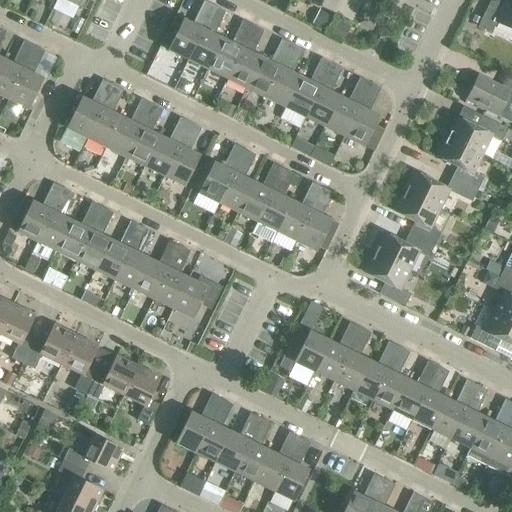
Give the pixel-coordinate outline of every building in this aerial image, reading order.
[(323,0),(320,7),(336,15),(343,0),(323,0)] [(343,0),(336,15),(351,23),(360,6),(382,17),(390,0),(343,0)] [(489,2),(477,27),(491,34),(496,23),(511,30),(511,0),(506,0),(502,8),(489,2)] [(167,50),(187,60),(214,7),(203,2),(192,24),(182,20),(167,50)] [(187,60),(207,70),(222,39),(213,35),(225,12),(214,7),(187,60)] [(318,10),(311,26),(324,32),(332,17),(318,10)] [(31,11),(27,19),(36,24),(40,15),(31,11)] [(474,15),(471,21),(478,24),(480,19),(474,15)] [(207,70),(226,80),(253,26),(242,21),(231,43),(222,39),(207,70)] [(337,21),(331,34),(343,40),(350,27),(337,21)] [(226,80),(245,89),(261,58),(252,54),(263,31),(253,26),(226,80)] [(245,89),(265,99),(291,45),(280,40),(269,62),(261,58),(245,89)] [(0,64),(0,96),(7,100),(33,46),(23,41),(11,64),(3,59),(0,64)] [(265,99),(284,108),(300,77),(291,73),(302,50),(291,45),(265,99)] [(33,46),(7,100),(27,110),(42,79),(33,74),(44,51),(33,46)] [(284,108),(304,118),(330,64),(320,59),(308,82),(300,77),(284,108)] [(304,118),(323,128),(339,97),(330,92),(341,70),(330,64),(304,118)] [(509,92),(511,93),(511,80),(505,77),(500,87),(477,76),(466,100),(497,115),(509,92)] [(323,128),(343,137),(369,84),(359,78),(347,101),(339,97),(323,128)] [(65,129),(86,139),(112,85),(102,80),(90,103),(81,98),(65,129)] [(369,84),(343,137),(363,147),(378,116),(369,112),(380,89),(369,84)] [(86,139),(105,148),(120,117),(112,113),(123,90),(112,85),(86,139)] [(105,148),(125,158),(151,104),(140,99),(129,122),(120,117),(105,148)] [(225,103),(220,114),(231,119),(236,108),(225,103)] [(125,158),(144,167),(159,136),(151,132),(162,109),(151,104),(125,158)] [(457,118),(447,138),(481,154),(490,136),(501,141),(507,129),(481,116),(476,127),(457,118)] [(144,167),(163,177),(190,123),(179,118),(168,141),(159,136),(144,167)] [(190,123),(163,177),(184,187),(199,156),(189,151),(201,129),(190,123)] [(456,167),(451,178),(477,190),(482,178),(471,173),(481,154),(447,138),(437,158),(456,167)] [(197,194),(218,204),(244,150),(233,145),(222,167),(213,163),(197,194)] [(218,204),(237,213),(252,182),(244,178),(255,155),(244,150),(218,204)] [(237,213),(256,223),(283,169),(272,164),(261,186),(252,182),(237,213)] [(92,167),(82,170),(84,174),(83,174),(90,178),(94,170),(93,170),(92,167)] [(256,223),(276,232),(291,201),(282,197),(294,174),(283,169),(256,223)] [(414,173),(404,193),(438,209),(447,190),(471,202),(477,190),(451,178),(446,188),(414,173)] [(276,232),(295,242),(322,188),(311,183),(300,205),(291,201),(276,232)] [(16,232),(36,243),(63,189),(52,184),(41,206),(31,202),(16,232)] [(125,184),(121,193),(129,197),(133,188),(125,184)] [(322,188),(295,242),(315,252),(331,221),(321,216),(332,193),(322,188)] [(36,243),(56,252),(71,221),(62,217),(73,194),(63,189),(36,243)] [(414,222),(409,233),(434,245),(440,233),(429,228),(438,209),(404,193),(395,213),(414,222)] [(56,252),(75,262),(101,208),(91,203),(80,225),(71,221),(56,252)] [(75,262),(94,271),(110,240),(101,236),(112,213),(101,208),(75,262)] [(489,217),(483,230),(492,234),(498,221),(489,217)] [(94,271),(114,281),(140,227),(130,222),(118,244),(110,240),(94,271)] [(114,281),(133,290),(148,259),(140,255),(151,232),(140,227),(114,281)] [(220,230),(216,238),(222,241),(225,233),(220,230)] [(228,231),(222,243),(234,248),(240,237),(228,231)] [(7,233),(2,243),(11,247),(15,237),(7,233)] [(384,234),(374,254),(408,270),(417,251),(428,257),(434,245),(409,233),(403,243),(384,234)] [(133,290),(153,300),(179,246),(168,241),(157,263),(148,259),(133,290)] [(153,300),(172,309),(187,278),(179,274),(190,251),(179,246),(153,300)] [(408,270),(374,254),(365,274),(384,283),(378,294),(404,306),(410,294),(399,289),(408,270)] [(511,268),(505,265),(499,277),(511,283),(511,268)] [(187,278),(172,309),(192,319),(199,305),(210,310),(221,287),(199,276),(196,283),(187,278)] [(504,294),(495,313),(511,321),(511,283),(499,277),(493,289),(504,294)] [(0,329),(12,305),(0,298),(0,329)] [(10,358),(22,364),(32,343),(23,338),(34,316),(12,305),(0,329),(0,335),(18,344),(10,358)] [(511,321),(495,313),(486,332),(475,326),(469,338),(494,351),(500,340),(511,346),(511,321)] [(293,362),(313,372),(329,341),(320,337),(323,331),(301,320),(290,343),(300,348),(293,362)] [(313,372),(333,382),(359,328),(349,323),(337,346),(329,341),(313,372)] [(40,355),(60,365),(75,336),(53,325),(42,347),(32,343),(22,364),(33,370),(40,355)] [(462,326),(459,333),(465,336),(468,329),(462,326)] [(152,329),(150,332),(151,336),(155,338),(158,337),(160,334),(159,330),(156,328),(152,329)] [(333,382),(352,391),(367,360),(359,356),(370,333),(359,328),(333,382)] [(73,389),(84,395),(95,374),(86,369),(97,347),(75,336),(60,365),(80,375),(73,389)] [(352,391),(372,401),(398,347),(387,342),(376,365),(367,360),(352,391)] [(372,401),(391,411),(406,380),(397,375),(409,352),(398,347),(372,401)] [(103,386),(123,396),(137,367),(115,356),(104,378),(95,374),(84,395),(96,401),(103,386)] [(391,411),(411,420),(437,367),(427,361),(415,384),(406,380),(391,411)] [(137,367),(123,396),(143,406),(136,420),(147,426),(158,404),(149,400),(160,378),(137,367)] [(411,420),(430,430),(445,399),(437,395),(448,372),(437,367),(411,420)] [(7,372),(1,383),(10,387),(15,376),(7,372)] [(430,430),(450,439),(476,386),(465,380),(454,403),(445,399),(430,430)] [(450,439),(468,449),(469,449),(484,418),(476,414),(487,391),(476,386),(450,439)] [(75,391),(72,396),(82,401),(84,395),(75,391)] [(277,393),(274,399),(282,403),(285,397),(277,393)] [(175,443),(195,453),(221,400),(211,394),(199,417),(190,412),(175,443)] [(84,395),(82,401),(94,407),(97,401),(96,401),(84,395)] [(301,398),(295,409),(304,413),(309,402),(301,398)] [(465,456),(485,465),(511,410),(511,403),(504,399),(493,422),(484,418),(469,449),(468,449),(465,456)] [(195,453),(214,463),(229,432),(221,428),(232,405),(221,400),(195,453)] [(511,410),(485,465),(505,476),(506,473),(511,461),(511,410)] [(44,411),(37,425),(50,432),(57,417),(49,413),(44,411)] [(214,463),(234,472),(260,419),(249,413),(238,436),(229,432),(214,463)] [(234,472),(253,482),(268,451),(260,447),(271,424),(260,419),(234,472)] [(22,421),(14,436),(22,440),(29,425),(22,421)] [(253,482),(272,491),(299,438),(288,432),(277,455),(268,451),(253,482)] [(68,449),(62,460),(84,471),(89,461),(111,472),(122,450),(93,435),(82,456),(68,449)] [(299,438),(272,491),(293,501),(308,470),(298,466),(309,443),(299,438)] [(29,445),(25,454),(36,460),(41,451),(29,445)] [(417,455),(412,466),(419,470),(423,462),(425,459),(417,455)] [(71,478),(61,498),(88,511),(91,511),(102,491),(79,480),(84,471),(62,460),(57,471),(71,478)] [(423,462),(419,470),(431,476),(435,468),(423,462)] [(449,470),(443,482),(450,485),(455,476),(456,473),(449,470)] [(186,473),(178,487),(185,491),(193,476),(186,473)] [(342,511),(367,511),(384,479),(373,474),(362,497),(352,492),(342,511)] [(13,476),(10,479),(11,483),(15,485),(19,482),(18,477),(13,476)] [(455,476),(450,485),(461,491),(466,481),(455,476)] [(367,511),(391,511),(392,511),(383,507),(394,485),(384,479),(367,511)] [(218,489),(210,503),(217,506),(222,496),(224,492),(218,489)] [(391,511),(415,511),(422,498),(412,493),(402,511),(392,511),(391,511)] [(487,497),(485,502),(496,508),(502,497),(496,494),(487,497)] [(222,496),(217,506),(227,511),(232,501),(222,496)] [(38,511),(37,511),(36,511),(88,511),(61,498),(54,511),(38,511)] [(415,511),(428,511),(433,504),(422,498),(415,511)]
